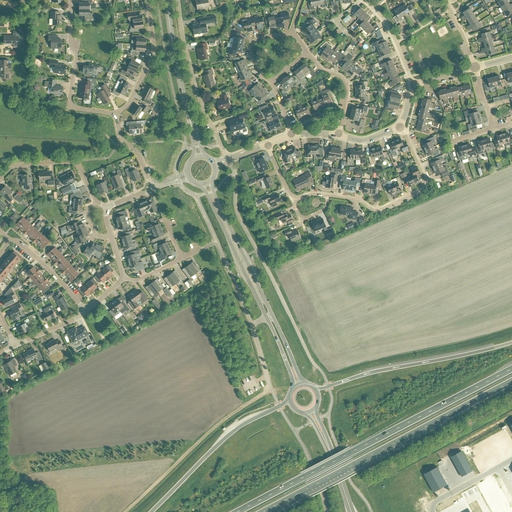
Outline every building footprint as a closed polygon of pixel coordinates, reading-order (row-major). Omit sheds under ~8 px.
[(207,0),(199,0),(195,1),(197,10),(202,9),(209,8),(207,0)] [(318,6),(317,0),(310,0),(311,3),(308,4),(309,10),(315,9),(314,6),(318,6)] [(79,3),(79,10),(89,10),(89,6),(92,6),(92,1),(86,1),(86,3),(79,3)] [(511,4),(510,5),(509,3),(501,7),(498,9),(501,13),(504,12),(511,7),(511,4)] [(405,4),(399,8),(404,16),(409,13),(411,16),(412,15),(416,21),(419,19),(413,10),(410,6),(408,7),(407,7),(405,4)] [(356,15),(360,19),(366,13),(361,8),(352,17),(353,18),(356,15)] [(404,16),(399,8),(394,11),(397,16),(393,18),(397,24),(403,20),(402,17),(404,16)] [(461,18),(462,20),(473,13),(470,8),(463,13),(465,16),(461,18)] [(89,10),(79,10),(79,16),(86,16),(86,22),(94,22),(94,16),(93,16),(93,14),(89,14),(89,10)] [(59,16),(59,12),(51,12),(51,19),(53,19),(53,26),(61,26),(61,19),(61,16),(59,16)] [(281,17),(275,19),(275,23),(278,22),(279,28),(284,27),(283,21),(290,19),(289,12),(280,14),(281,17)] [(128,20),(129,20),(129,24),(133,23),(142,22),(141,16),(135,16),(135,13),(127,14),(128,18),(128,20)] [(358,24),(360,26),(369,17),(366,13),(360,19),(362,21),(358,24)] [(467,19),(469,22),(476,18),(473,13),(462,20),(464,21),(467,19)] [(216,23),(215,16),(199,19),(200,23),(197,24),(192,25),(193,29),(192,29),(193,35),(203,33),(203,34),(207,33),(205,24),(210,23),(210,24),(213,23),(216,23)] [(275,23),(275,19),(274,17),(270,18),(270,16),(265,17),(267,24),(269,23),(270,28),(278,27),(279,28),(278,22),(275,23)] [(253,19),(254,26),(257,25),(258,29),(264,28),(263,24),(264,23),(263,19),(259,20),(258,17),(253,19)] [(360,26),(363,29),(369,23),(367,21),(371,18),(369,17),(360,26)] [(467,27),(468,29),(479,22),(476,18),(469,22),(470,25),(467,27)] [(254,26),(253,19),(247,20),(247,23),(244,24),(245,28),(246,28),(247,32),(253,31),(252,26),(254,26)] [(308,23),(310,26),(302,31),(307,37),(317,31),(313,25),(317,23),(314,19),(308,23)] [(142,22),(133,23),(134,27),(130,27),(130,30),(129,30),(130,33),(137,32),(137,29),(143,28),(142,22)] [(479,22),(468,29),(469,31),(473,28),(474,31),(482,27),(479,22)] [(369,23),(363,29),(368,34),(378,26),(376,24),(373,27),(369,23)] [(20,32),(13,31),(13,36),(3,36),(3,45),(13,45),(13,47),(18,47),(18,44),(23,44),(23,34),(20,34),(20,32)] [(317,31),(307,37),(311,44),(321,37),(317,31)] [(233,43),(243,45),(244,39),(240,38),(241,33),(233,32),(231,37),(235,38),(233,43)] [(478,39),(479,41),(491,37),(489,32),(481,34),(482,38),(478,39)] [(131,41),(131,44),(132,44),(136,45),(145,46),(145,39),(139,39),(139,36),(132,35),(132,38),(133,38),(133,41),(131,41)] [(57,36),(48,36),(48,42),(50,42),(50,49),(61,49),(61,40),(57,40),(57,36)] [(377,49),(378,52),(389,47),(386,42),(380,44),(379,41),(372,44),(374,50),(377,49)] [(205,50),(207,49),(206,43),(199,45),(200,48),(197,49),(199,61),(207,59),(205,50)] [(241,52),(243,45),(233,43),(232,49),(229,48),(228,53),(236,55),(237,51),(241,52)] [(321,56),(328,61),(335,51),(331,49),(333,47),(326,43),(320,47),(325,50),(321,56)] [(481,49),(482,51),(494,48),(492,43),(484,45),(485,48),(481,49)] [(130,51),(130,54),(133,55),(137,55),(138,51),(144,52),(145,46),(136,45),(132,44),(132,45),(132,48),(132,51),(130,51)] [(335,51),(328,61),(329,60),(335,63),(338,59),(341,62),(346,56),(349,51),(353,47),(351,45),(347,49),(343,54),(340,52),(339,54),(335,51)] [(389,47),(378,52),(381,57),(378,59),(379,61),(385,59),(384,56),(391,53),(389,47)] [(342,67),(347,72),(353,64),(350,61),(351,60),(354,56),(349,53),(347,56),(342,61),(345,64),(342,67)] [(123,64),(125,65),(137,70),(139,64),(133,62),(135,59),(129,57),(127,62),(125,61),(123,64)] [(0,60),(0,77),(3,78),(3,79),(9,79),(9,69),(11,69),(11,63),(9,63),(9,61),(0,60)] [(58,61),(50,60),(49,66),(55,67),(54,73),(58,74),(58,73),(65,74),(66,66),(57,64),(58,61)] [(235,64),(239,72),(249,68),(245,60),(235,64)] [(385,70),(386,69),(394,66),(392,60),(380,65),(382,69),(384,68),(385,70)] [(97,65),(90,64),(89,67),(83,66),(82,73),(92,75),(93,70),(97,70),(97,65)] [(304,64),(299,68),(306,76),(310,73),(314,79),(318,75),(316,73),(315,73),(310,67),(308,69),(304,64)] [(357,67),(353,64),(347,72),(352,76),(355,72),(358,75),(362,70),(358,66),(357,67)] [(125,65),(123,71),(121,70),(120,73),(127,76),(128,73),(134,76),(137,70),(125,65)] [(383,74),(384,76),(396,71),(394,66),(386,69),(388,72),(383,74)] [(246,88),(250,84),(248,79),(250,78),(253,77),(249,68),(239,72),(241,78),(240,78),(240,79),(239,79),(239,80),(240,81),(240,82),(241,82),(242,82),(243,81),(246,88)] [(294,76),(299,83),(301,85),(303,87),(307,84),(303,79),(306,76),(299,68),(294,72),(297,75),(295,77),(294,76)] [(213,75),(211,69),(205,71),(206,75),(203,76),(204,80),(204,79),(207,88),(215,86),(212,75),(213,75)] [(389,76),(391,80),(399,77),(396,71),(384,76),(385,78),(389,76)] [(286,77),(284,78),(291,87),(293,85),(294,87),(299,83),(294,76),(292,78),(290,75),(287,77),(286,77)] [(120,76),(116,85),(127,90),(128,88),(130,84),(125,82),(127,79),(120,76)] [(399,77),(391,80),(392,82),(389,83),(391,87),(402,82),(400,76),(399,77)] [(499,76),(493,78),(496,87),(502,85),(502,87),(506,86),(504,79),(500,80),(499,76)] [(291,87),(284,78),(282,80),(283,81),(280,83),(283,86),(280,87),(283,91),(282,91),(283,94),(285,94),(286,94),(288,92),(287,91),(290,89),(289,88),(291,87)] [(496,87),(493,78),(487,79),(488,83),(485,84),(487,91),(490,90),(490,88),(496,87)] [(44,87),(48,88),(51,88),(50,93),(57,94),(57,95),(61,96),(61,93),(62,93),(63,87),(56,86),(54,85),(55,81),(49,80),(49,82),(45,81),(44,87)] [(91,82),(83,81),(83,85),(80,85),(79,98),(88,99),(89,96),(91,82)] [(356,92),(366,92),(366,87),(367,87),(367,82),(361,82),(361,86),(356,86),(356,92)] [(255,96),(263,89),(258,84),(255,87),(253,85),(246,91),(249,94),(251,92),(255,96)] [(98,102),(101,101),(103,105),(106,103),(110,101),(108,97),(111,95),(105,85),(100,87),(102,91),(96,95),(98,99),(97,99),(98,102)] [(127,90),(116,85),(112,93),(118,96),(120,94),(124,96),(126,92),(127,90)] [(466,95),(467,95),(471,94),(472,98),(474,97),(473,93),(472,94),(470,85),(464,86),(466,95)] [(464,86),(458,88),(460,95),(460,97),(465,96),(466,99),(469,99),(467,95),(466,95),(464,86)] [(153,91),(145,87),(140,96),(144,99),(143,102),(150,105),(151,102),(148,100),(153,91)] [(456,101),(453,87),(449,88),(450,89),(448,90),(450,98),(453,97),(454,102),(456,101)] [(263,89),(255,96),(258,101),(257,102),(260,106),(266,99),(264,97),(268,94),(263,89)] [(447,104),(443,90),(439,91),(440,92),(438,92),(440,100),(443,99),(444,104),(447,104)] [(390,100),(400,103),(401,96),(397,95),(398,92),(392,91),(390,91),(389,93),(391,94),(390,100)] [(321,93),(323,99),(326,104),(331,102),(328,94),(324,96),(322,92),(321,93)] [(366,92),(356,92),(356,99),(362,99),(362,102),(368,102),(368,96),(366,96),(366,92)] [(228,99),(226,93),(221,95),(223,101),(217,102),(220,111),(231,107),(228,99)] [(316,97),(317,101),(318,101),(321,109),(326,106),(326,104),(323,99),(319,100),(318,96),(316,97)] [(318,101),(317,101),(314,102),(312,98),(310,99),(315,111),(321,109),(318,101)] [(422,103),(436,107),(436,104),(431,103),(432,100),(428,99),(424,98),(424,100),(422,99),(422,103)] [(400,103),(390,100),(388,107),(386,106),(385,110),(393,112),(394,109),(398,110),(400,103)] [(145,114),(149,109),(143,105),(141,108),(136,104),(133,107),(134,108),(133,110),(130,113),(137,118),(141,111),(145,114)] [(259,108),(261,113),(263,118),(266,117),(276,113),(273,106),(268,108),(267,105),(259,108)] [(304,117),(300,105),(298,106),(299,110),(296,112),(299,119),(304,117)] [(302,105),(300,105),(304,117),(310,115),(307,107),(303,109),(302,105)] [(351,113),(362,116),(363,113),(366,114),(368,107),(361,106),(360,109),(353,108),(351,113)] [(429,113),(429,110),(421,108),(421,110),(420,109),(419,113),(433,116),(434,114),(429,113)] [(469,117),(470,121),(480,118),(478,112),(472,114),(471,110),(464,112),(466,118),(469,117)] [(239,115),(240,118),(229,122),(232,132),(241,129),(242,133),(244,134),(247,133),(248,131),(247,128),(246,127),(245,127),(243,119),(248,117),(246,112),(239,115)] [(361,119),(362,116),(351,113),(350,119),(357,121),(356,125),(363,127),(365,120),(361,119)] [(274,121),(273,118),(264,121),(266,127),(269,125),(271,131),(281,127),(278,119),(274,121)] [(419,118),(418,124),(427,126),(427,127),(431,128),(431,126),(428,125),(429,120),(427,120),(419,118)] [(480,118),(470,121),(471,124),(467,125),(469,131),(476,129),(475,126),(482,124),(480,118)] [(140,121),(126,122),(126,126),(129,126),(129,134),(133,134),(133,135),(136,135),(136,134),(141,133),(140,125),(141,125),(145,124),(145,121),(140,121)] [(427,126),(418,124),(416,130),(425,132),(425,133),(429,134),(430,132),(426,131),(427,127),(427,126)] [(502,135),(505,144),(508,143),(509,145),(511,144),(511,136),(509,138),(508,133),(502,135)] [(505,144),(502,135),(496,136),(498,141),(495,142),(497,149),(503,147),(502,145),(505,144)] [(423,145),(425,151),(434,147),(433,144),(436,142),(434,137),(426,141),(427,143),(423,145)] [(400,138),(395,140),(399,150),(402,148),(404,153),(409,151),(408,149),(406,143),(403,145),(400,138)] [(483,140),(486,149),(489,149),(489,151),(495,149),(493,142),(490,143),(489,139),(483,140)] [(399,150),(395,140),(389,143),(392,149),(389,150),(392,158),(395,156),(398,155),(396,151),(399,150)] [(486,149),(483,140),(477,142),(479,147),(476,147),(478,155),(484,153),(483,150),(486,149)] [(464,146),(467,155),(468,159),(473,157),(476,156),(474,148),(471,149),(470,144),(464,146)] [(314,155),(314,145),(308,145),(308,151),(305,151),(305,157),(311,157),(311,155),(314,155)] [(320,145),(314,145),(314,155),(318,155),(318,157),(323,157),(323,151),(320,151),(320,145)] [(294,146),(289,149),(293,158),(296,156),(297,159),(302,157),(299,151),(296,152),(294,146)] [(381,146),(375,148),(378,158),(381,157),(382,161),(388,159),(388,158),(386,152),(383,153),(381,146)] [(467,155),(464,146),(458,148),(460,152),(457,153),(459,160),(462,159),(462,160),(468,159),(467,155)] [(327,150),(326,158),(325,160),(334,162),(335,158),(336,148),(332,147),(331,151),(327,150)] [(434,147),(425,151),(428,156),(432,154),(433,157),(440,154),(438,148),(435,150),(434,147)] [(336,148),(335,158),(344,159),(345,153),(341,152),(341,148),(336,148)] [(369,157),(370,164),(371,165),(375,165),(374,163),(376,162),(375,158),(378,158),(375,148),(370,149),(372,156),(369,157)] [(293,158),(289,149),(283,151),(286,157),(283,158),(286,164),(291,162),(290,159),(293,158)] [(351,160),(356,160),(356,150),(351,150),(350,157),(347,157),(347,163),(350,163),(351,160)] [(365,163),(365,157),(365,154),(362,154),(362,150),(356,150),(356,160),(356,165),(360,165),(360,160),(362,160),(362,163),(365,163)] [(260,159),(259,155),(252,158),(254,162),(255,162),(260,173),(268,169),(263,158),(260,159)] [(434,169),(442,165),(441,162),(444,161),(442,155),(434,159),(435,162),(431,164),(434,169)] [(442,165),(434,169),(436,174),(440,172),(443,178),(450,175),(446,167),(443,168),(442,165)] [(413,174),(410,176),(414,185),(420,182),(417,176),(420,175),(417,169),(416,166),(411,169),(413,174)] [(132,171),(130,168),(125,170),(128,177),(130,176),(133,182),(139,179),(135,170),(132,171)] [(122,176),(119,170),(116,171),(118,175),(110,178),(115,189),(122,186),(119,177),(122,176)] [(60,177),(63,182),(64,185),(75,180),(73,176),(73,175),(71,171),(67,173),(68,174),(60,177)] [(50,177),(50,172),(45,172),(45,173),(38,173),(38,176),(38,177),(39,177),(39,184),(39,181),(48,181),(48,185),(53,185),(53,177),(50,177)] [(313,180),(309,172),(305,174),(306,175),(294,181),(298,190),(311,185),(309,182),(313,180)] [(409,187),(414,185),(410,176),(407,177),(406,173),(403,175),(403,174),(400,175),(403,182),(406,181),(409,187)] [(323,186),(325,186),(325,187),(332,188),(333,184),(336,184),(337,175),(332,174),(331,178),(327,177),(326,182),(324,182),(323,183),(323,185),(323,186)] [(28,178),(28,175),(21,175),(21,182),(21,183),(21,186),(25,186),(26,189),(32,189),(32,178),(28,178)] [(266,178),(265,175),(258,178),(255,179),(257,183),(261,181),(262,184),(262,186),(263,188),(264,189),(266,188),(267,189),(274,186),(270,177),(266,178)] [(342,190),(349,191),(351,181),(351,178),(341,176),(340,184),(343,184),(342,190)] [(396,178),(391,181),(396,193),(401,190),(399,185),(402,184),(399,177),(396,178)] [(351,181),(349,191),(355,192),(356,186),(360,187),(361,179),(355,178),(355,182),(351,181)] [(106,184),(107,184),(106,180),(104,181),(104,182),(96,186),(98,190),(97,190),(99,194),(108,190),(106,184)] [(369,194),(371,184),(365,183),(366,180),(363,180),(362,186),(365,186),(364,193),(369,194)] [(371,184),(369,194),(375,195),(376,188),(379,188),(381,181),(375,180),(374,185),(371,184)] [(396,193),(391,181),(385,183),(382,185),(385,191),(388,190),(391,195),(396,193)] [(12,199),(8,196),(12,192),(5,186),(0,191),(0,194),(2,196),(9,202),(12,199)] [(63,195),(72,191),(70,186),(61,190),(63,195)] [(72,205),(82,206),(83,200),(80,200),(81,194),(80,191),(70,195),(70,201),(73,201),(72,205)] [(17,194),(14,198),(20,203),(23,199),(17,194)] [(281,201),(278,195),(270,198),(269,195),(263,198),(265,203),(270,201),(272,205),(274,208),(278,206),(277,203),(281,201)] [(151,213),(156,211),(157,210),(154,202),(150,204),(148,200),(143,202),(146,211),(150,210),(151,213)] [(137,204),(138,208),(135,210),(138,218),(144,216),(143,213),(146,211),(143,202),(137,204)] [(82,206),(72,205),(69,205),(68,213),(76,214),(76,211),(82,212),(82,206)] [(356,220),(356,219),(358,212),(352,211),(353,208),(341,206),(340,214),(350,216),(349,219),(356,220)] [(114,218),(116,224),(126,221),(125,218),(128,217),(126,211),(119,213),(120,217),(114,218)] [(278,221),(282,220),(283,224),(288,222),(289,224),(293,222),(293,220),(290,214),(287,216),(286,213),(282,215),(281,212),(275,214),(278,220),(278,221)] [(10,218),(15,223),(20,217),(15,213),(10,218)] [(18,226),(20,229),(29,219),(28,218),(26,220),(22,217),(15,226),(17,227),(18,226)] [(22,232),(24,234),(31,225),(28,223),(31,220),(29,219),(20,229),(23,231),(22,232)] [(327,230),(322,219),(312,223),(315,231),(324,228),(328,238),(335,235),(332,228),(327,230)] [(77,233),(86,229),(83,223),(81,224),(80,222),(79,221),(78,222),(69,226),(72,231),(75,230),(77,233)] [(126,221),(116,224),(118,230),(127,227),(127,230),(131,229),(130,224),(127,225),(126,221)] [(146,226),(147,229),(148,231),(151,230),(152,233),(161,229),(159,224),(155,226),(154,223),(146,226)] [(26,235),(29,237),(38,227),(37,226),(35,228),(31,225),(24,234),(26,235)] [(31,240),(33,242),(40,234),(37,231),(40,228),(38,227),(29,237),(32,239),(31,240)] [(292,233),(290,228),(284,231),(286,237),(289,235),(292,241),(297,239),(297,240),(301,238),(297,230),(292,233)] [(86,229),(77,233),(78,237),(75,238),(77,244),(86,240),(84,237),(88,235),(86,229)] [(161,229),(152,233),(153,237),(151,238),(152,243),(159,240),(158,237),(163,235),(161,229)] [(120,237),(122,243),(131,240),(130,235),(133,234),(132,231),(125,233),(126,236),(120,237)] [(35,243),(38,245),(47,235),(46,234),(43,236),(40,234),(33,242),(35,244),(35,243)] [(47,235),(38,245),(41,247),(40,248),(42,250),(49,242),(46,239),(48,236),(47,235)] [(131,240),(122,243),(124,249),(129,247),(130,250),(136,248),(135,247),(136,246),(135,243),(132,244),(131,240)] [(158,249),(159,252),(169,248),(166,242),(161,244),(160,242),(153,245),(155,251),(158,249)] [(91,253),(94,255),(98,246),(93,243),(90,248),(87,246),(83,254),(89,257),(91,253)] [(98,246),(94,255),(96,256),(95,259),(100,261),(104,255),(101,253),(104,249),(98,246)] [(49,256),(51,259),(61,250),(60,248),(58,251),(55,247),(46,255),(48,257),(49,256)] [(169,248),(159,252),(161,255),(157,256),(159,262),(167,258),(166,256),(171,254),(169,248)] [(53,262),(54,264),(63,256),(60,253),(63,251),(61,250),(51,259),(54,261),(53,262)] [(126,257),(127,262),(137,260),(140,259),(138,253),(139,253),(138,250),(130,252),(131,255),(126,257)] [(24,259),(14,251),(13,252),(0,266),(0,282),(20,259),(22,261),(24,259)] [(57,265),(59,268),(69,259),(68,257),(65,260),(63,256),(54,264),(56,266),(57,265)] [(61,271),(62,273),(71,266),(68,262),(70,260),(69,259),(59,268),(61,270),(61,271)] [(137,260),(127,262),(129,268),(133,267),(135,272),(144,269),(142,262),(138,263),(137,260)] [(188,266),(194,275),(200,270),(193,261),(188,266)] [(106,267),(101,271),(108,280),(110,278),(109,277),(112,274),(111,273),(113,271),(108,265),(106,267)] [(26,273),(29,277),(37,269),(36,269),(33,267),(32,268),(30,266),(24,271),(26,273)] [(65,274),(67,277),(77,268),(76,266),(73,269),(71,266),(62,273),(64,275),(65,274)] [(194,275),(188,266),(182,270),(189,279),(189,280),(187,281),(191,286),(193,284),(191,282),(193,280),(191,277),(194,275)] [(77,268),(67,277),(69,279),(68,280),(70,282),(79,275),(76,271),(78,269),(77,268)] [(40,272),(37,269),(29,277),(33,281),(30,283),(31,285),(41,276),(39,273),(40,272)] [(108,280),(101,271),(96,275),(94,277),(99,283),(101,281),(103,283),(106,280),(106,281),(108,280)] [(175,271),(169,275),(176,284),(182,279),(175,271)] [(176,284),(169,275),(164,279),(170,288),(176,284)] [(35,284),(39,288),(47,281),(45,278),(44,278),(41,276),(31,285),(32,286),(35,284)] [(90,280),(85,285),(93,293),(94,291),(97,288),(95,286),(97,284),(92,279),(90,280)] [(156,279),(151,284),(157,293),(163,288),(156,279)] [(47,281),(39,288),(42,292),(42,291),(44,294),(50,289),(48,286),(49,285),(47,282),(48,281),(47,281)] [(157,293),(151,284),(145,288),(152,297),(157,293)] [(93,293),(85,285),(80,289),(78,291),(83,297),(86,295),(87,296),(90,294),(91,295),(93,293)] [(15,297),(10,288),(5,294),(7,298),(2,301),(6,307),(14,302),(12,299),(15,297)] [(167,288),(164,290),(169,298),(172,295),(167,288)] [(132,293),(138,301),(139,300),(142,303),(145,301),(147,299),(142,292),(139,294),(136,289),(132,293)] [(138,301),(132,293),(127,296),(130,300),(128,302),(133,309),(138,306),(136,302),(138,301)] [(55,301),(56,301),(61,311),(58,312),(61,311),(69,307),(63,297),(60,298),(58,294),(53,297),(55,301)] [(116,306),(119,310),(121,313),(125,310),(127,312),(129,310),(123,301),(120,303),(117,299),(113,302),(116,306)] [(155,299),(152,302),(159,312),(163,309),(155,299)] [(116,312),(119,310),(113,302),(108,305),(111,310),(109,312),(113,318),(118,314),(116,312)] [(19,304),(13,307),(10,309),(12,312),(9,313),(13,321),(21,316),(19,312),(22,310),(19,304)] [(43,310),(45,314),(42,316),(43,319),(45,322),(55,317),(53,313),(55,311),(52,305),(43,309),(43,310)] [(30,325),(29,321),(27,319),(21,322),(22,324),(16,328),(19,334),(24,331),(24,333),(29,330),(27,326),(30,325)] [(88,335),(84,327),(77,330),(75,328),(67,332),(73,343),(88,335)] [(68,336),(63,338),(67,347),(72,345),(68,336)] [(56,342),(54,340),(51,341),(51,342),(46,345),(49,352),(56,348),(57,350),(63,347),(59,340),(56,342)] [(38,361),(42,359),(38,352),(35,353),(33,349),(28,351),(28,352),(23,354),(26,361),(33,358),(36,357),(38,361)] [(17,365),(13,358),(10,360),(11,361),(3,365),(9,376),(17,372),(14,367),(17,365)] [(41,365),(44,371),(49,368),(46,362),(41,365)] [(309,387),(307,388),(315,398),(318,397),(309,387)] [(502,453),(511,447),(511,438),(506,428),(492,435),(502,453)] [(481,443),(467,450),(475,463),(488,456),(481,443)] [(451,457),(462,477),(473,471),(462,451),(451,457)] [(424,474),(434,492),(447,485),(437,467),(424,474)] [(503,511),(491,489),(480,495),(489,511),(503,511)]
